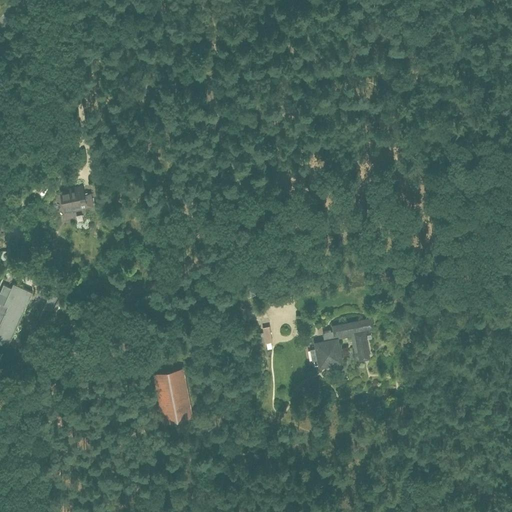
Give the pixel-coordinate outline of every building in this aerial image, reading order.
[(73,189),(60,191),(60,192),(55,193),(58,205),(63,204),(63,205),(71,203),(72,209),(92,204),(90,192),(84,193),(82,184),(73,186),(73,189)] [(30,244),(11,237),(7,250),(25,257),(30,244)] [(13,283),(11,287),(3,284),(0,289),(0,342),(7,346),(32,291),(13,283)] [(50,293),(39,317),(47,321),(48,319),(71,329),(81,307),(59,297),(50,293)] [(271,317),(273,333),(281,332),(279,316),(271,317)] [(372,316),(331,324),(333,330),(330,330),(330,328),(324,329),(324,332),(322,332),(323,339),(313,341),(318,367),(343,362),(338,337),(351,335),(354,352),(357,351),(359,360),(370,358),(365,329),(374,327),(372,316)] [(192,416),(183,367),(153,372),(162,422),(192,416)]
